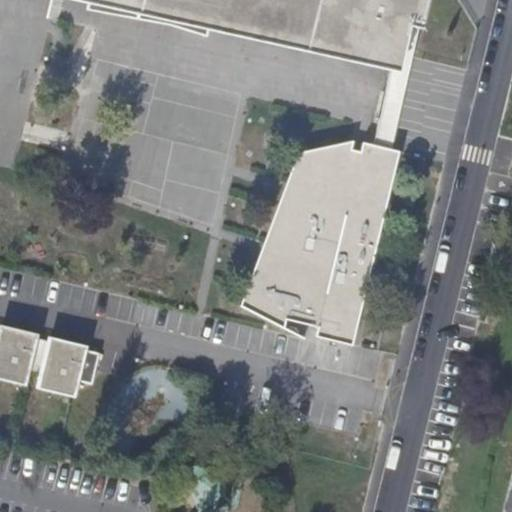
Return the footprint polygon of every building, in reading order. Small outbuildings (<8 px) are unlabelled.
[(68,0),(115,10),(184,25),(256,41),(319,55),(397,72),(402,52),(407,27),(420,29),(424,12),(426,0),(68,0)] [(396,141),(410,81),(392,77),(378,137),(396,141)] [(361,305),(374,252),(387,202),(398,154),(379,150),(361,146),(359,154),(350,152),(352,144),(327,149),(305,154),(305,156),(297,158),(284,194),(271,229),(260,261),(244,302),(241,310),(265,323),(283,332),(284,324),(302,328),(317,331),(315,341),(337,346),(352,349),(361,305)] [(0,379),(25,385),(37,336),(2,328),(0,337),(0,379)] [(84,353),(69,344),(51,340),(51,341),(84,353)] [(77,383),(84,353),(51,341),(39,390),(74,398),(77,383)] [(85,351),(85,348),(69,344),(84,353),(85,351)] [(92,386),(99,359),(84,353),(77,383),(92,386)] [(230,509),(232,470),(195,468),(194,508),(230,509)] [(511,511),(511,475),(502,511),(511,511)]
